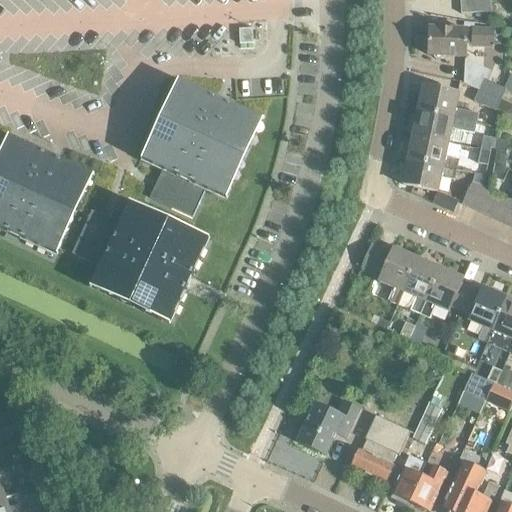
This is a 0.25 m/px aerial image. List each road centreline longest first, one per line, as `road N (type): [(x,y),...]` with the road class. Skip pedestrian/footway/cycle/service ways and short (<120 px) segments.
road 1 (residential): [(195,453),(276,278),(309,182),(323,127),(333,7)]
road 2 (residential): [(333,7),(0,22)]
road 3 (unclassified): [(195,453),(0,357)]
road 4 (residential): [(378,197),(393,0)]
road 5 (residential): [(378,197),(511,255)]
